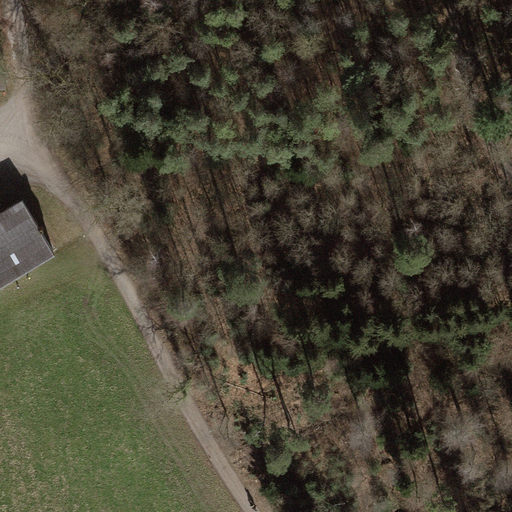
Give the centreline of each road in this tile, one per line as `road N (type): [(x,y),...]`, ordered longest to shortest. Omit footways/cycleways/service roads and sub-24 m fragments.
road 1 (track): [(0,161),(32,149),(121,274),(258,511)]
road 2 (track): [(511,184),(449,45),(451,0)]
road 3 (track): [(32,149),(19,105),(104,0)]
